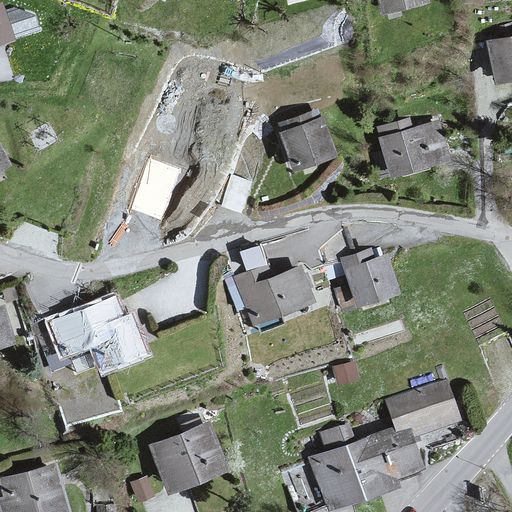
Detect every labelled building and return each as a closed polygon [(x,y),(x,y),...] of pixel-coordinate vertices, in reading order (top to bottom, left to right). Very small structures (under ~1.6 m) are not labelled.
[(387,0),(392,12),(427,0),(387,0)] [(0,45),(25,36),(12,2),(0,6),(0,45)] [(511,79),(511,37),(495,42),(505,82),(511,79)] [(324,120),(320,110),(291,122),(294,129),(289,131),(305,169),(346,152),(331,117),(324,120)] [(454,156),(442,121),(418,129),(415,119),(386,128),(400,174),(454,156)] [(0,171),(17,163),(0,133),(0,171)] [(205,169),(194,136),(154,150),(165,182),(205,169)] [(381,259),(377,249),(348,259),(364,305),(405,290),(393,255),(381,259)] [(279,278),(273,265),(243,277),(261,323),(323,299),(310,266),(279,278)] [(132,318),(122,294),(61,320),(76,354),(106,341),(116,365),(157,347),(143,314),(132,318)] [(0,346),(21,339),(8,303),(0,305),(0,346)] [(466,420),(453,384),(395,403),(404,428),(358,444),(352,427),(326,436),(332,453),(317,458),(334,508),(404,484),(401,475),(428,466),(418,436),(466,420)] [(234,468),(215,421),(158,445),(177,491),(234,468)] [(60,511),(76,507),(61,462),(7,480),(12,495),(6,497),(10,511),(60,511)]
